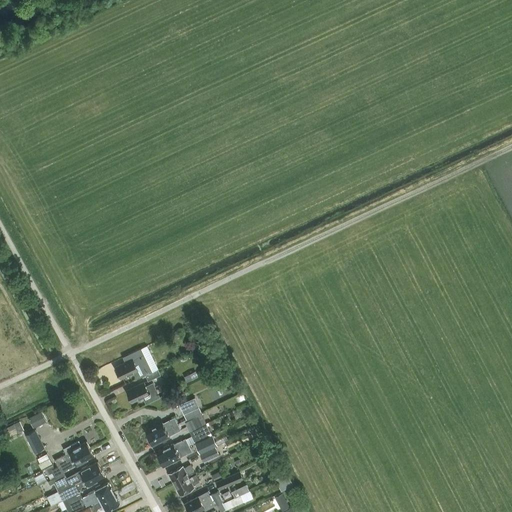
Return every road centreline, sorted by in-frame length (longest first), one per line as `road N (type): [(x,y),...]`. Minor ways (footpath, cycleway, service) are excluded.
road 1 (track): [(0,388),(267,262)]
road 2 (track): [(511,148),(267,262)]
road 3 (unclassified): [(156,511),(66,346)]
